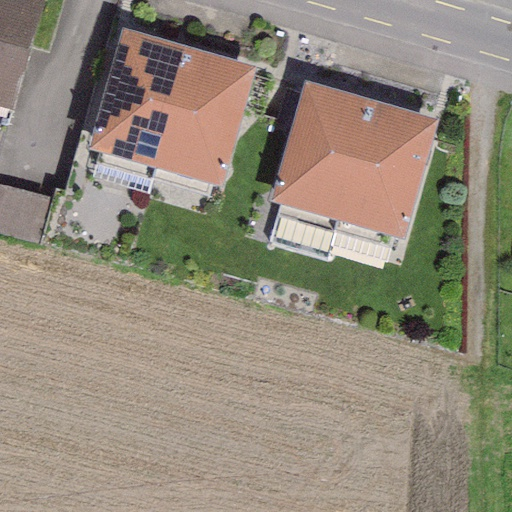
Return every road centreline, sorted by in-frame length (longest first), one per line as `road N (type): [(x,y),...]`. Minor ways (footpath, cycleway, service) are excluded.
road 1 (track): [(482,511),(487,34)]
road 2 (residential): [(511,41),(368,0)]
